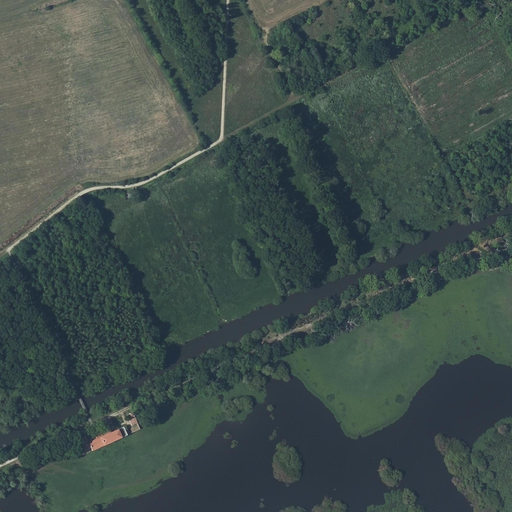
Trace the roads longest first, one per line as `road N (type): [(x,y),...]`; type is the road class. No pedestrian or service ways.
road 1 (track): [(0,256),(83,191),(143,182),(286,104),(291,91),(267,32),(323,0)]
road 2 (track): [(227,0),(222,139)]
